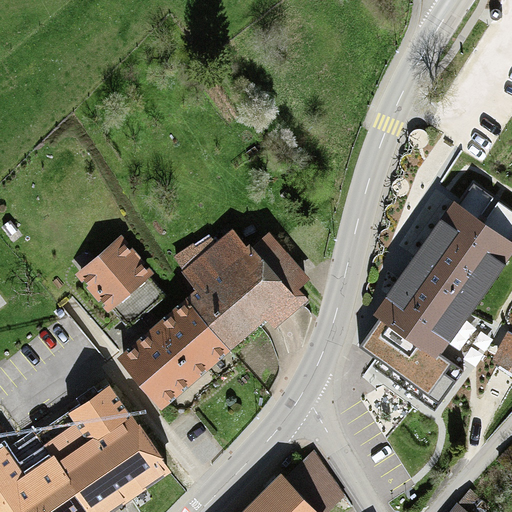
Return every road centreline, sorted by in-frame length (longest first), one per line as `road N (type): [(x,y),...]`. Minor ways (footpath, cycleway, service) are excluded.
road 1 (tertiary): [(303,390),(330,332),(369,172),(449,9)]
road 2 (tertiary): [(197,511),(303,390)]
road 3 (residential): [(378,511),(303,390)]
